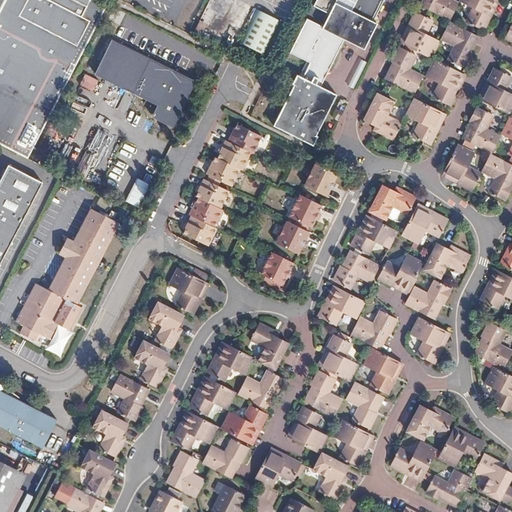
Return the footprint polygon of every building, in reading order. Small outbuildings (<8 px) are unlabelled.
[(96,24),(80,16),(85,6),(74,0),(48,0),(47,0),(0,0),(0,144),(27,158),(96,24)] [(80,16),(96,24),(107,2),(102,0),(88,0),(85,6),(80,16)] [(231,21),(239,0),(231,0),(224,18),(231,21)] [(293,85),(272,126),(312,146),(317,137),(315,136),(336,95),(319,87),(343,39),(364,50),(377,23),(372,20),(382,0),(316,0),(315,4),(332,12),(337,2),(344,6),(331,32),(323,29),(307,20),(290,54),(306,61),(309,63),(302,79),(298,77),(296,76),(292,85),(293,85)] [(425,0),(422,6),(449,19),(457,3),(450,0),(425,0)] [(458,0),(458,1),(472,9),(465,22),(482,30),(490,16),(486,14),(493,0),(458,0)] [(490,16),(498,0),(493,0),(486,14),(490,16)] [(331,32),(344,6),(337,2),(332,12),(323,29),(331,32)] [(254,10),(240,46),(262,54),(276,19),(254,10)] [(411,28),(403,44),(430,58),(439,41),(424,34),(431,21),(414,12),(407,26),(411,28)] [(197,20),(194,31),(202,33),(205,23),(197,20)] [(448,22),(440,39),(453,46),(447,59),(463,68),(470,54),(467,52),(475,36),(448,22)] [(403,44),(411,28),(407,26),(399,43),(403,44)] [(470,54),(479,37),(475,36),(467,52),(470,54)] [(193,85),(109,43),(93,74),(158,105),(174,113),(193,85)] [(395,63),(387,79),(413,92),(421,76),(408,69),(415,56),(398,47),(391,61),(395,63)] [(359,59),(352,75),(346,72),(342,82),(353,87),(365,62),(359,59)] [(433,59),(424,76),(438,83),(431,96),(449,105),(456,91),(452,90),(461,73),(433,59)] [(306,61),(298,77),(302,79),(309,63),(306,61)] [(387,79),(395,63),(391,61),(383,77),(387,79)] [(490,84),(482,101),(509,115),(511,110),(511,95),(504,91),(511,78),(494,69),(487,83),(490,84)] [(456,91),(465,75),(461,73),(452,90),(456,91)] [(78,86),(92,92),(97,80),(83,74),(78,86)] [(482,101),(490,84),(487,83),(478,99),(482,101)] [(173,125),(193,85),(174,113),(158,105),(153,116),(173,125)] [(376,93),(363,119),(374,125),(380,128),(378,131),(393,139),(401,122),(386,115),(393,102),(376,93)] [(419,122),(412,135),(429,144),(436,130),(432,128),(441,112),(413,98),(404,114),(419,122)] [(472,123),(464,139),(490,153),(499,136),(485,129),(492,116),(475,107),(468,121),(472,123)] [(436,130),(445,114),(441,112),(432,128),(436,130)] [(511,118),(509,117),(500,134),(511,140),(511,144),(507,154),(511,157),(511,118)] [(464,139),(472,123),(468,121),(460,137),(464,139)] [(252,154),(261,136),(236,124),(233,130),(231,135),(227,141),(249,152),(252,154)] [(246,160),(249,152),(227,141),(225,140),(221,149),(218,154),(217,158),(239,169),(241,170),(242,168),(244,168),(248,161),(246,160)] [(456,143),(442,171),(459,180),(457,183),(471,190),(480,173),(466,166),(474,152),(456,143)] [(489,154),(480,171),(494,178),(487,191),(504,201),(511,187),(508,185),(511,176),(511,166),(508,164),(489,154)] [(230,187),(239,169),(217,158),(214,157),(212,162),(209,168),(205,175),(208,177),(208,178),(221,184),(221,183),(230,187)] [(332,182),(336,175),(314,164),(312,170),(309,170),(306,176),(307,178),(303,186),(325,197),(329,189),(332,182)] [(42,183),(6,165),(0,177),(0,263),(20,224),(42,183)] [(459,180),(442,171),(441,175),(457,183),(459,180)] [(219,208),(227,192),(219,188),(221,184),(208,178),(206,181),(203,179),(200,186),(196,193),(195,196),(197,197),(219,208)] [(382,185),(368,211),(385,219),(392,206),(406,214),(414,197),(415,196),(400,189),(398,193),(394,191),(382,185)] [(317,213),(320,206),(299,195),(296,201),(293,202),(290,208),(291,211),(288,216),(296,220),(293,225),(304,231),(306,225),(310,227),(314,220),(317,213)] [(106,215),(112,203),(100,196),(94,209),(106,215)] [(212,227),(215,220),(217,221),(221,213),(219,212),(221,209),(219,208),(197,197),(194,202),(191,209),(188,215),(190,216),(212,227)] [(433,212),(417,204),(415,207),(431,215),(433,212)] [(415,207),(400,235),(417,244),(425,229),(438,236),(447,219),(433,212),(431,215),(415,207)] [(116,222),(92,210),(74,243),(66,258),(49,290),(36,283),(29,296),(22,310),(16,322),(23,326),(19,333),(34,340),(38,333),(49,339),(56,324),(66,329),(78,306),(75,304),(74,304),(116,222)] [(206,246),(215,228),(212,227),(190,216),(185,225),(182,230),(181,234),(206,246)] [(361,234),(369,217),(366,216),(358,232),(361,234)] [(358,232),(350,245),(367,254),(374,241),(388,248),(397,231),(369,217),(361,234),(358,232)] [(304,240),(307,232),(304,231),(293,225),(286,222),(282,230),(278,230),(277,235),(278,237),(275,244),(296,255),(301,246),(304,240)] [(66,258),(74,243),(66,239),(59,254),(66,258)] [(436,243),(423,269),(440,278),(447,264),(461,272),(470,255),(455,247),(453,251),(436,243)] [(511,245),(511,246),(509,251),(506,249),(498,263),(511,270),(511,245)] [(343,268),(352,252),(348,250),(340,266),(343,268)] [(288,270),(292,263),(270,252),(267,260),(264,261),(262,265),(262,269),(260,274),(281,284),(285,276),(288,270)] [(340,266),(333,281),(350,289),(357,276),(369,283),(378,267),(378,265),(352,252),(343,268),(340,266)] [(387,261),(378,279),(391,285),(393,282),(409,291),(424,262),(407,254),(400,268),(387,261)] [(194,297),(203,281),(205,276),(191,268),(188,274),(175,267),(166,284),(180,291),(174,305),(191,313),(198,299),(194,297)] [(490,287),(499,271),(494,269),(486,285),(490,287)] [(511,298),(511,277),(499,271),(490,287),(486,285),(480,299),(497,308),(504,295),(511,298)] [(414,287),(405,304),(431,317),(439,300),(444,303),(451,289),(434,280),(427,294),(414,287)] [(198,299),(206,283),(203,281),(194,297),(198,299)] [(409,291),(393,282),(391,285),(407,294),(409,291)] [(329,304),(337,288),(334,286),(325,302),(329,304)] [(325,302),(318,317),(335,325),(342,312),(357,319),(365,302),(337,288),(329,304),(325,302)] [(22,310),(29,296),(23,294),(16,308),(22,310)] [(435,319),(444,303),(439,300),(431,317),(435,319)] [(182,315),(155,302),(147,319),(160,326),(153,340),(171,348),(177,335),(173,333),(176,328),(182,315)] [(360,318),(351,335),(378,348),(386,331),(389,333),(396,320),(380,311),(373,324),(360,318)] [(419,316),(410,333),(424,341),(417,354),(434,363),(442,349),(438,347),(447,331),(419,316)] [(485,337),(476,354),(502,367),(511,351),(498,344),(505,330),(488,321),(481,335),(485,337)] [(258,322),(251,339),(264,346),(258,359),(275,368),(288,342),(277,336),(272,334),(273,330),(258,322)] [(56,352),(68,330),(66,329),(56,324),(49,339),(45,346),(56,352)] [(380,349),(389,333),(386,331),(378,348),(380,349)] [(442,349),(450,334),(450,333),(447,331),(438,347),(442,349)] [(476,354),(485,337),(481,335),(472,352),(476,354)] [(330,352),(322,367),(337,375),(350,382),(358,365),(344,357),(351,344),(334,336),(327,350),(330,352)] [(169,353),(143,340),(134,356),(147,364),(140,377),(156,386),(164,372),(160,370),(163,365),(169,353)] [(219,360),(227,344),(223,342),(214,357),(219,360)] [(214,357),(207,372),(224,380),(225,381),(231,367),(245,374),(253,358),(254,357),(227,344),(219,360),(214,357)] [(371,347),(362,365),(377,372),(370,385),(387,393),(394,380),(391,378),(399,362),(371,347)] [(322,367),(330,352),(327,350),(319,365),(321,367),(322,367)] [(394,380),(403,364),(399,362),(391,378),(394,380)] [(497,390),(490,403),(507,412),(511,403),(511,397),(511,394),(511,376),(492,365),(483,383),(497,390)] [(333,415),(342,399),(329,393),(337,375),(322,367),(321,367),(312,384),(315,385),(307,401),(333,415)] [(247,376),(238,393),(265,407),(273,391),(277,393),(284,379),(267,371),(266,370),(260,383),(247,376)] [(146,387),(120,374),(111,390),(124,397),(117,411),(134,420),(142,405),(137,403),(146,387)] [(200,394),(208,378),(205,376),(197,392),(200,394)] [(197,392),(189,406),(206,415),(207,415),(214,402),(228,409),(236,393),(208,378),(200,394),(197,392)] [(355,382),(346,398),(359,405),(353,418),(370,427),(377,413),(373,411),(381,395),(355,382)] [(307,401),(315,385),(312,384),(304,400),(307,401)] [(142,405),(150,389),(146,387),(137,403),(142,405)] [(0,426),(43,449),(57,421),(0,391),(0,426)] [(269,409),(277,393),(273,391),(265,407),(269,409)] [(377,413),(385,397),(381,395),(373,411),(377,413)] [(421,404),(408,430),(424,439),(431,426),(445,433),(454,417),(440,409),(438,413),(433,410),(421,404)] [(229,412),(220,428),(248,442),(256,426),(260,427),(267,414),(251,405),(250,405),(243,419),(229,412)] [(302,422),(293,439),(322,453),(330,436),(316,429),(323,415),(306,407),(299,421),(302,422)] [(127,421),(102,409),(93,425),(106,432),(99,446),(116,455),(123,441),(119,439),(122,433),(127,421)] [(183,428),(191,413),(187,411),(179,426),(183,428)] [(179,426),(172,441),(189,450),(196,437),(210,443),(218,426),(191,413),(183,428),(179,426)] [(342,419),(333,435),(348,443),(341,456),(358,465),(365,450),(362,449),(370,433),(342,419)] [(293,439),(302,422),(299,421),(290,437),(293,439)] [(251,444),(260,427),(256,426),(248,442),(251,444)] [(471,434),(455,426),(453,430),(469,438),(471,434)] [(453,430),(438,458),(455,466),(463,452),(476,459),(485,442),(471,434),(469,438),(453,430)] [(365,450),(373,435),(370,433),(362,449),(365,450)] [(230,475),(238,460),(241,462),(249,448),(232,440),(225,452),(212,446),(203,462),(213,467),(230,475)] [(400,448),(391,464),(405,471),(406,468),(423,477),(438,449),(421,440),(413,454),(400,448)] [(116,462),(90,449),(81,465),(94,472),(87,487),(104,495),(111,481),(107,479),(110,473),(116,462)] [(288,456),(273,449),(271,452),(286,460),(288,456)] [(197,495),(206,480),(192,472),(198,459),(182,450),(175,463),(179,465),(171,481),(197,495)] [(294,480),(302,463),(288,456),(286,460),(271,452),(257,479),(274,488),(281,474),(294,480)] [(325,453),(316,470),(329,477),(322,491),(339,500),(346,486),(342,483),(344,479),(351,466),(325,453)] [(484,453),(476,470),(490,477),(483,491),(500,499),(501,498),(510,503),(511,498),(511,487),(508,485),(511,476),(511,472),(502,467),(496,464),(498,461),(484,453)] [(233,477),(241,462),(238,460),(230,475),(233,477)] [(0,511),(7,511),(26,476),(0,463),(0,511)] [(171,481),(179,465),(175,463),(167,479),(171,481)] [(423,477),(406,468),(405,471),(421,480),(423,477)] [(435,475),(426,492),(440,499),(442,496),(459,504),(472,478),(455,469),(448,482),(435,475)] [(69,502),(68,504),(80,510),(79,511),(96,511),(102,501),(76,487),(64,481),(56,495),(69,502)] [(213,511),(240,511),(244,506),(248,497),(227,485),(213,511)] [(156,508),(153,511),(180,511),(185,503),(160,491),(152,506),(156,508)] [(459,504),(442,496),(440,499),(457,508),(459,504)] [(315,511),(316,511),(292,499),(285,511),(315,511)] [(101,511),(106,503),(102,501),(96,511),(101,511)]
